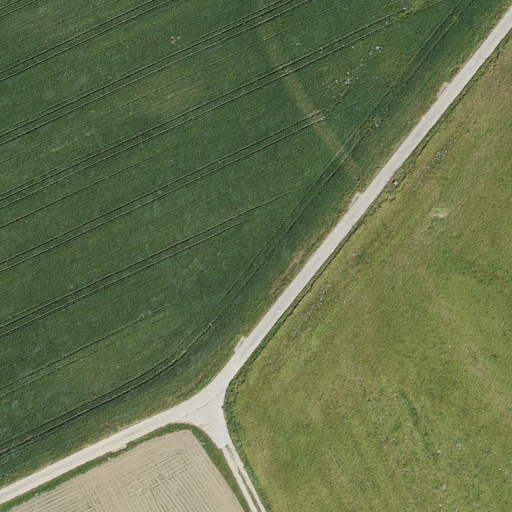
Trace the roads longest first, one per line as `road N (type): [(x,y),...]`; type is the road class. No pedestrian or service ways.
road 1 (unclassified): [(511,22),(208,409)]
road 2 (unclassified): [(208,409),(0,509)]
